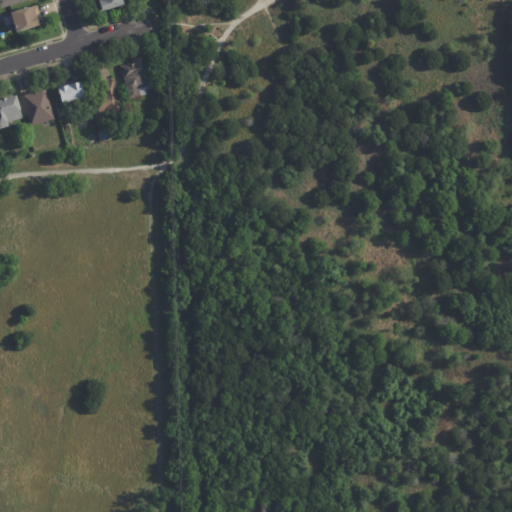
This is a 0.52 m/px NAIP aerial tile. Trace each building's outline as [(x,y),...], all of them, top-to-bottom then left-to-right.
[(31,0),(0,8),(0,0),(31,0)] [(123,0),(125,5),(102,12),(98,0),(123,0)] [(37,7),(41,18),(38,19),(39,26),(17,32),(11,13),(37,6),(37,7)] [(142,88),(139,88),(140,93),(135,94),(136,96),(123,99),(116,66),(122,64),(121,63),(126,61),(125,58),(139,54),(146,84),(144,85),(145,87),(142,88)] [(100,83),(113,79),(125,115),(115,118),(113,111),(109,112),(112,122),(98,126),(89,95),(102,91),(100,83)] [(61,102),(57,86),(80,80),(84,96),(61,102)] [(48,120),(31,126),(21,93),(44,86),(55,118),(48,120)] [(10,121),(7,122),(8,126),(0,128),(0,97),(6,96),(16,93),(20,108),(19,109),(22,118),(10,121)] [(57,108),(66,106),(68,113),(59,116),(57,108)]
